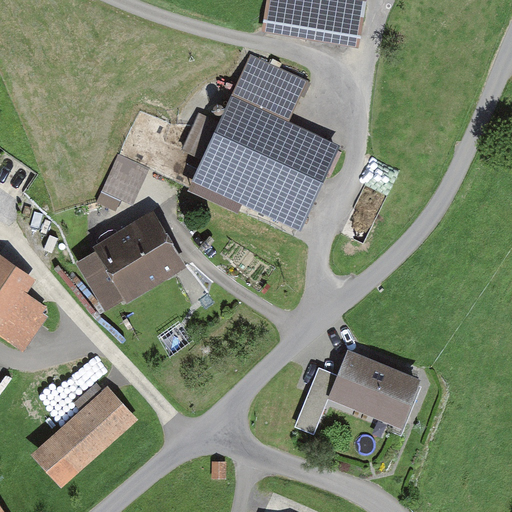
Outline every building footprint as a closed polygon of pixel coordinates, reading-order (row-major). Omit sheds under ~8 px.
[(367,3),(349,0),(266,0),(261,36),(359,53),(367,3)] [(308,83),(251,57),(186,196),(238,220),(242,211),(300,238),(341,150),(288,126),(308,83)] [(121,157),(102,203),(133,216),(152,170),(121,157)] [(151,219),(80,263),(108,308),(179,264),(151,219)] [(37,284),(0,260),(0,340),(26,357),(55,312),(29,296),(37,284)] [(416,384),(348,357),(339,380),(319,372),(298,425),(314,432),(328,396),(401,424),(416,384)] [(109,388),(32,456),(65,493),(142,426),(109,388)] [(225,462),(215,461),(214,478),(224,478),(225,462)] [(303,511),(277,501),(272,511),(303,511)]
